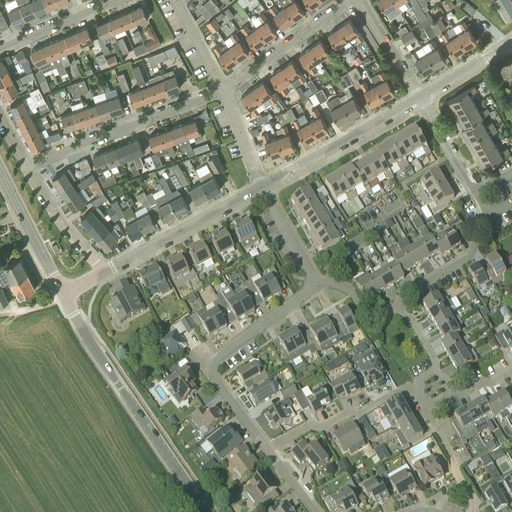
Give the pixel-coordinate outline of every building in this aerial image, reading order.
[(26,20),(37,15),(31,1),(30,0),(16,0),(19,6),(26,20)] [(48,10),(43,0),(33,0),(31,1),(37,15),(48,10)] [(43,0),(48,10),(59,5),(56,0),(43,0)] [(285,7),(293,20),(304,12),(295,0),(279,0),(285,7)] [(377,0),(390,19),(401,12),(393,0),(377,0)] [(421,8),(416,0),(393,0),(401,12),(410,6),(416,14),(413,16),(416,22),(410,25),(412,28),(420,23),(427,19),(424,13),(421,8)] [(416,0),(421,8),(427,6),(428,5),(426,1),(428,0),(416,0)] [(451,0),(450,0),(443,5),(446,11),(455,6),(451,0)] [(470,17),(476,10),(466,2),(461,8),(470,17)] [(202,14),(207,20),(220,9),(215,3),(202,14)] [(130,11),(136,23),(148,18),(142,5),(130,11)] [(285,7),(278,12),(273,5),(269,8),(283,28),(293,20),(285,7)] [(15,25),(26,20),(19,6),(8,11),(15,25)] [(506,10),(490,21),(493,25),(494,24),(496,28),(511,17),(511,10),(509,13),(506,10)] [(124,28),(136,23),(130,11),(119,16),(124,28)] [(222,12),(215,17),(218,21),(225,16),(222,12)] [(257,27),(266,40),(277,32),(263,13),(258,16),(263,23),(257,27)] [(3,15),(0,15),(0,27),(2,31),(9,27),(3,15)] [(113,33),(124,28),(119,16),(108,20),(113,33)] [(213,31),(220,27),(219,25),(217,23),(214,19),(207,23),(213,31)] [(339,27),(348,40),(355,35),(359,42),(364,39),(350,19),(339,27)] [(436,35),(430,24),(427,19),(420,23),(430,39),(436,35)] [(115,38),(113,33),(108,20),(97,25),(102,37),(103,37),(105,42),(115,38)] [(436,35),(442,31),(435,20),(430,24),(436,35)] [(453,28),(465,48),(476,41),(464,21),(453,28)] [(266,40),(257,27),(250,32),(245,25),(241,28),(255,48),(266,40)] [(402,34),(410,30),(407,25),(399,29),(402,34)] [(76,32),(82,45),(85,53),(91,51),(87,43),(93,41),(87,27),(76,32)] [(342,44),(348,40),(339,27),(328,35),(342,54),(346,51),(342,44)] [(454,55),(465,48),(453,28),(441,35),(454,55)] [(406,45),(416,39),(417,38),(412,30),(401,37),(406,45)] [(71,50),(82,45),(76,32),(65,37),(71,50)] [(229,47),(238,60),(249,52),(235,33),(230,36),(235,43),(229,47)] [(66,52),(71,50),(65,37),(54,41),(67,72),(68,75),(70,81),(71,81),(70,79),(76,77),(70,64),(71,64),(66,52)] [(123,54),(129,51),(123,37),(116,40),(123,54)] [(161,44),(158,37),(157,37),(145,44),(148,51),(151,50),(161,44)] [(310,48),(319,60),(326,56),(330,62),(334,59),(321,40),(310,48)] [(426,54),(435,67),(446,60),(433,40),(429,43),(433,50),(426,54)] [(60,75),(67,72),(54,41),(42,46),(52,69),(56,67),(60,75)] [(175,45),(164,50),(168,58),(179,53),(175,45)] [(238,60),(229,47),(223,51),(218,45),(214,48),(228,68),(238,60)] [(41,73),(52,69),(42,46),(31,51),(37,65),(41,73)] [(100,67),(108,63),(100,46),(92,49),(100,67)] [(313,65),(319,60),(310,48),(299,55),(313,74),(317,71),(313,65)] [(154,54),(157,64),(168,58),(164,50),(154,54)] [(20,64),(28,60),(23,51),(15,55),(20,64)] [(435,67),(426,54),(420,58),(415,51),(411,53),(424,74),(435,67)] [(157,64),(154,54),(148,57),(152,68),(158,66),(157,64)] [(0,74),(8,70),(5,64),(11,61),(8,55),(0,59),(0,74)] [(109,67),(118,63),(115,56),(107,59),(109,67)] [(362,62),(358,56),(353,60),(356,66),(362,62)] [(362,62),(364,65),(371,59),(369,56),(362,61),(362,62)] [(281,68),(290,81),(297,76),(301,83),(305,80),(292,60),(281,68)] [(138,83),(145,81),(139,65),(132,67),(138,83)] [(30,66),(24,68),(27,74),(32,71),(30,66)] [(362,76),(360,74),(356,66),(347,72),(353,84),(352,82),(362,76)] [(284,85),(290,81),(281,68),(270,76),(284,95),(288,92),(284,85)] [(0,84),(1,87),(13,81),(8,70),(0,74),(0,84)] [(13,81),(1,87),(7,98),(19,92),(16,86),(35,77),(32,71),(27,74),(25,75),(21,77),(13,81)] [(161,74),(168,93),(180,88),(175,75),(171,76),(169,71),(161,74)] [(376,84),(383,98),(395,92),(383,71),(378,73),(382,81),(376,84)] [(348,87),(353,84),(347,72),(337,78),(349,99),(342,103),(350,117),(361,110),(348,87)] [(123,91),(130,89),(124,73),(117,75),(123,91)] [(156,97),(168,93),(161,74),(150,78),(150,79),(151,84),(156,97)] [(48,84),(46,79),(40,82),(44,92),(51,90),(50,88),(55,86),(53,82),(48,84)] [(76,82),(81,96),(80,95),(89,91),(85,79),(76,82)] [(313,93),(318,89),(311,80),(306,83),(313,93)] [(252,89),(261,101),(268,97),(272,103),(277,100),(263,81),(252,89)] [(383,98),(376,84),(369,88),(365,81),(360,83),(372,104),(383,98)] [(74,98),(81,96),(76,82),(67,86),(69,91),(72,90),(74,98)] [(323,87),(328,97),(337,92),(332,83),(323,87)] [(145,101),(156,97),(151,84),(140,88),(145,101)] [(457,114),(476,103),(471,94),(477,91),(474,86),(447,102),(449,106),(452,105),(454,109),(457,114)] [(28,110),(36,106),(39,105),(46,101),(39,87),(30,91),(34,100),(25,104),(23,99),(10,105),(16,117),(28,111),(28,110)] [(303,99),(307,96),(301,87),(297,89),(303,99)] [(134,105),(145,101),(140,88),(129,93),(134,105)] [(255,106),(261,101),(252,89),(241,97),(255,116),(260,113),(255,106)] [(321,102),(327,98),(322,89),(316,93),(321,102)] [(314,106),(320,102),(315,93),(309,97),(314,106)] [(342,103),(338,95),(331,100),(327,102),(338,123),(350,117),(342,103)] [(107,100),(112,114),(124,110),(119,96),(107,100)] [(100,118),(112,114),(107,100),(95,104),(100,118)] [(100,118),(95,104),(89,106),(87,103),(83,105),(84,108),(89,122),(100,118)] [(462,128),(481,117),(480,117),(489,112),(487,107),(480,111),(476,103),(457,114),(462,123),(460,125),(462,128)] [(21,127),(34,121),(30,114),(38,110),(36,106),(28,110),(28,111),(16,117),(21,127)] [(78,126),(89,122),(84,108),(73,112),(78,126)] [(284,112),(289,121),(296,118),(292,108),(284,112)] [(309,122),(316,135),(328,129),(316,108),(312,111),(316,118),(309,122)] [(66,130),(78,126),(73,112),(61,116),(66,130)] [(281,125),(289,121),(284,112),(277,115),(281,125)] [(258,125),(268,121),(266,115),(256,118),(258,125)] [(467,143),(494,127),(492,122),(485,126),(481,117),(462,128),(467,137),(465,139),(467,143)] [(316,135),(309,122),(302,126),(298,118),(293,121),(305,142),(316,135)] [(183,124),(188,137),(194,135),(195,139),(202,137),(196,119),(183,124)] [(27,138),(39,132),(34,121),(21,127),(27,138)] [(194,154),(192,149),(188,137),(183,124),(172,128),(177,141),(176,141),(180,149),(185,147),(189,157),(194,154)] [(277,138),(283,152),(295,148),(286,125),(281,127),(284,135),(277,138)] [(403,137),(414,155),(424,150),(427,156),(430,154),(414,127),(410,129),(411,132),(403,137)] [(477,154),(495,144),(490,135),(497,131),(494,127),(467,143),(469,147),(472,145),(477,154)] [(171,143),(176,141),(177,141),(172,128),(161,132),(168,152),(168,153),(170,157),(176,155),(174,151),(171,143)] [(260,134),(258,128),(251,130),(253,136),(260,134)] [(39,132),(27,138),(33,150),(45,144),(62,138),(59,132),(42,138),(39,132)] [(159,156),(168,152),(161,132),(149,136),(153,149),(154,149),(156,153),(151,155),(156,168),(163,165),(159,156)] [(283,152),(277,138),(270,141),(267,133),(262,135),(271,157),(283,152)] [(406,159),(414,155),(403,137),(393,143),(392,140),(388,142),(404,169),(410,166),(406,159)] [(133,156),(136,164),(137,167),(143,165),(139,154),(144,151),(139,138),(127,143),(133,156)] [(401,171),(404,169),(388,142),(384,145),(386,147),(377,153),(393,180),(395,179),(389,169),(397,165),(401,171)] [(121,161),(133,156),(127,143),(116,147),(121,161)] [(495,144),(477,154),(482,163),(480,165),(482,169),(510,153),(507,148),(499,152),(495,144)] [(194,154),(203,151),(201,146),(192,149),(194,154)] [(110,165),(121,161),(116,147),(105,152),(110,165)] [(99,170),(110,165),(105,152),(93,156),(99,170)] [(390,182),(393,180),(377,153),(373,155),(374,157),(365,163),(376,180),(386,175),(390,182)] [(149,170),(156,168),(151,155),(144,158),(149,170)] [(215,172),(223,167),(217,155),(208,160),(215,172)] [(83,174),(91,169),(87,158),(78,162),(83,174)] [(172,165),(176,173),(182,185),(188,182),(178,163),(172,165)] [(369,184),(376,180),(365,163),(356,168),(355,166),(351,168),(361,185),(362,185),(368,194),(373,191),(369,184)] [(139,173),(137,167),(136,164),(130,166),(134,175),(139,173)] [(71,182),(76,179),(69,168),(52,179),(60,190),(71,182)] [(353,190),(361,185),(351,168),(342,174),(340,171),(336,173),(352,200),(357,197),(353,190)] [(121,176),(118,170),(113,172),(114,175),(115,178),(121,176)] [(199,177),(202,183),(209,195),(221,189),(214,176),(210,170),(199,177)] [(177,188),(182,185),(176,173),(170,177),(177,188)] [(348,202),(352,200),(336,173),(333,176),(334,178),(325,184),(331,194),(336,201),(344,196),(348,202)] [(422,201),(449,184),(446,180),(444,182),(438,173),(421,183),(426,192),(419,196),(422,201)] [(91,184),(97,180),(96,180),(92,174),(74,186),(71,182),(60,190),(66,200),(78,192),(91,184)] [(114,175),(107,178),(105,175),(99,177),(103,188),(117,182),(115,178),(114,175)] [(170,200),(176,213),(188,207),(181,194),(178,189),(172,191),(164,176),(158,179),(160,182),(163,187),(166,194),(170,200)] [(99,196),(104,193),(97,180),(91,184),(99,196)] [(197,202),(209,195),(202,183),(190,189),(197,202)] [(449,184),(422,201),(425,206),(431,202),(436,210),(454,199),(448,190),(451,188),(449,184)] [(296,215),(324,199),(321,194),(314,198),(309,190),(291,201),(297,210),(294,212),(296,215)] [(145,209),(151,205),(144,191),(138,194),(145,209)] [(170,200),(166,194),(155,200),(150,193),(146,195),(144,191),(151,205),(156,203),(165,219),(176,213),(170,200)] [(78,192),(66,200),(73,210),(85,203),(78,192)] [(106,216),(106,215),(98,206),(107,200),(104,193),(99,196),(91,201),(95,206),(81,219),(90,229),(101,220),(106,216)] [(115,210),(119,218),(125,215),(117,200),(115,197),(109,200),(112,206),(115,210)] [(131,197),(126,200),(130,206),(134,204),(131,197)] [(307,227),(325,216),(320,207),(326,203),(324,199),(296,215),(299,219),(301,218),(307,227)] [(355,214),(359,211),(352,200),(349,202),(355,214)] [(356,206),(360,212),(364,210),(360,203),(356,206)] [(115,210),(109,213),(111,218),(114,221),(119,218),(115,210)] [(137,218),(144,231),(156,224),(149,211),(137,218)] [(132,237),(144,231),(137,218),(134,212),(126,217),(125,222),(126,223),(125,224),(132,237)] [(107,221),(111,218),(109,213),(106,215),(106,216),(101,220),(90,229),(98,239),(112,227),(107,221)] [(312,241),(339,225),(337,221),(330,224),(325,216),(307,227),(312,236),(309,237),(312,241)] [(439,232),(443,230),(444,229),(437,218),(432,221),(439,232)] [(419,219),(412,223),(417,232),(424,228),(419,219)] [(259,242),(248,221),(241,225),(239,223),(234,226),(237,231),(235,232),(244,250),(259,242)] [(390,233),(396,230),(392,224),(387,227),(390,233)] [(339,225),(312,241),(314,245),(317,244),(322,253),(340,242),(335,233),(342,229),(339,225)] [(118,240),(110,231),(113,228),(112,227),(98,239),(107,249),(118,240)] [(439,232),(451,252),(461,246),(459,243),(465,240),(459,229),(452,232),(446,235),(443,230),(439,232)] [(441,258),(451,252),(439,232),(435,234),(438,239),(433,242),(439,253),(439,254),(441,258)] [(234,249),(226,234),(219,238),(217,235),(212,238),(214,243),(212,244),(219,257),(234,249)] [(433,242),(430,238),(424,242),(421,236),(417,238),(430,259),(439,254),(439,253),(433,242)] [(420,264),(430,259),(417,238),(414,240),(417,246),(411,249),(420,264)] [(420,264),(411,249),(406,240),(397,246),(399,249),(411,270),(420,264)] [(60,250),(57,243),(52,246),(55,252),(60,250)] [(212,261),(204,246),(196,250),(195,247),(189,250),(192,255),(190,256),(197,269),(212,261)] [(402,275),(411,270),(399,249),(395,251),(398,257),(392,260),(395,264),(402,275)] [(486,272),(494,286),(502,281),(500,278),(506,274),(496,256),(486,261),(491,269),(486,272)] [(189,273),(181,258),(174,262),(173,259),(167,262),(170,267),(168,268),(174,281),(189,273)] [(0,287),(1,287),(1,286),(4,285),(4,286),(12,282),(28,274),(20,259),(0,269),(0,278),(0,287)] [(395,264),(389,268),(386,262),(382,264),(394,285),(404,279),(402,275),(395,264)] [(385,291),(394,285),(382,264),(379,266),(382,272),(376,275),(385,291)] [(494,286),(486,272),(482,274),(478,266),(468,272),(479,290),(485,287),(487,290),(494,286)] [(262,282),(273,300),(281,294),(274,282),(279,279),(273,268),(268,271),(271,277),(262,282)] [(164,282),(157,269),(149,274),(148,272),(140,277),(146,290),(155,286),(160,295),(169,290),(165,282),(164,282)] [(385,291),(376,275),(370,278),(367,273),(363,275),(376,296),(385,291)] [(28,274),(12,282),(19,297),(35,288),(31,280),(29,275),(28,275),(28,274)] [(366,302),(376,296),(363,275),(354,281),(366,302)] [(273,300),(262,282),(254,287),(251,281),(245,284),(251,296),(257,292),(264,304),(273,300)] [(129,290),(126,284),(110,293),(114,301),(110,304),(120,324),(145,310),(133,288),(129,290)] [(247,298),(251,296),(245,284),(240,287),(244,294),(236,299),(246,317),(255,312),(247,298)] [(1,287),(0,287),(0,306),(9,302),(9,301),(1,287)] [(472,291),(466,294),(471,302),(476,298),(472,291)] [(236,299),(232,293),(224,298),(221,294),(216,297),(218,302),(225,313),(230,309),(237,322),(246,317),(236,299)] [(194,295),(189,299),(192,304),(197,301),(194,295)] [(429,314),(449,302),(447,299),(441,302),(438,296),(423,304),(429,314)] [(220,315),(225,313),(218,302),(213,305),(216,310),(208,315),(205,310),(218,333),(227,328),(220,315)] [(434,323),(449,315),(454,311),(449,302),(429,314),(434,323)] [(486,308),(480,311),(483,317),(489,314),(486,308)] [(338,327),(344,338),(349,335),(348,332),(357,327),(346,309),(337,315),(343,324),(338,327)] [(209,338),(218,333),(205,310),(196,315),(191,318),(196,326),(197,329),(202,326),(209,338)] [(439,333),(460,321),(458,317),(452,320),(449,315),(434,323),(439,333)] [(187,335),(195,330),(188,318),(180,323),(187,335)] [(344,338),(338,327),(332,330),(327,321),(318,326),(329,343),(337,338),(339,341),(344,338)] [(456,336),(460,334),(456,328),(462,325),(460,321),(439,333),(445,342),(456,336)] [(320,348),(329,343),(318,326),(310,331),(315,340),(310,343),(312,347),(314,350),(316,354),(322,351),(320,348)] [(312,347),(310,343),(306,336),(301,339),(295,330),(287,335),(300,358),(314,350),(312,347)] [(178,337),(176,332),(169,336),(168,334),(160,339),(165,347),(162,348),(169,359),(179,353),(176,349),(186,343),(181,335),(178,337)] [(511,332),(504,338),(501,333),(495,337),(502,349),(508,346),(511,353),(511,332)] [(144,342),(140,335),(130,340),(135,348),(144,342)] [(286,366),(300,358),(287,335),(278,340),(283,349),(278,352),(286,366)] [(350,336),(349,335),(344,338),(347,343),(352,340),(350,336)] [(456,336),(445,342),(441,344),(446,354),(466,342),(464,339),(459,342),(456,336)] [(347,343),(344,338),(339,340),(339,341),(340,343),(342,346),(347,343)] [(452,363),(466,355),(463,349),(475,342),(473,339),(466,342),(446,354),(452,363)] [(494,340),(488,343),(491,349),(497,346),(494,340)] [(365,344),(357,348),(360,353),(361,354),(368,350),(365,344)] [(352,351),(355,356),(360,353),(357,348),(352,351)] [(466,355),(452,363),(458,373),(478,361),(475,357),(470,361),(466,355)] [(335,361),(338,367),(347,362),(344,357),(335,361)] [(370,388),(383,380),(381,376),(386,373),(378,359),(366,366),(369,370),(362,374),(370,388)] [(258,371),(254,364),(237,374),(243,386),(250,382),(254,388),(268,379),(263,369),(258,371)] [(161,375),(165,380),(164,380),(172,390),(171,395),(175,395),(176,396),(173,398),(179,406),(182,403),(187,400),(197,392),(191,384),(194,382),(185,369),(170,379),(169,377),(165,372),(161,375)] [(360,391),(353,378),(346,382),(344,379),(330,387),(338,400),(346,395),(348,398),(360,391)] [(256,407),(276,395),(269,384),(249,396),(256,407)] [(293,397),(297,394),(292,385),(278,392),(284,402),(288,400),(293,397)] [(306,400),(310,408),(315,416),(323,411),(322,409),(330,404),(323,391),(306,400)] [(297,394),(293,397),(302,412),(310,408),(306,400),(301,392),(297,394)] [(332,401),(336,399),(333,393),(328,395),(332,401)] [(494,399),(506,419),(510,417),(507,411),(511,408),(511,406),(504,393),(494,399)] [(386,420),(406,408),(401,398),(386,407),(389,413),(384,416),(386,420)] [(503,421),(506,419),(494,399),(486,404),(483,400),(492,415),(491,415),(494,419),(500,416),(503,421)] [(290,408),(292,406),(288,400),(284,402),(273,408),(275,411),(265,417),(273,430),(289,421),(284,412),(290,408)] [(486,418),(491,415),(492,415),(483,400),(473,406),(485,426),(489,424),(486,418)] [(487,429),(485,426),(473,406),(464,411),(477,433),(478,435),(487,429)] [(397,426),(412,417),(406,408),(386,420),(388,423),(394,420),(397,426)] [(224,420),(217,410),(207,418),(202,412),(192,420),(200,431),(203,428),(207,433),(224,420)] [(462,441),(477,433),(464,411),(454,417),(457,421),(452,424),(462,441)] [(397,438),(417,427),(412,417),(397,426),(400,432),(395,435),(397,438)] [(364,431),(371,427),(368,423),(362,426),(364,431)] [(343,452),(362,441),(353,425),(334,436),(343,452)] [(417,427),(397,438),(402,448),(423,436),(417,427)] [(232,434),(227,428),(207,443),(220,460),(242,443),(234,433),(232,434)] [(309,450),(304,443),(291,454),(300,466),(307,461),(316,472),(328,462),(316,445),(309,450)] [(381,465),(391,460),(383,447),(378,449),(374,452),(373,452),(381,465)] [(250,459),(242,448),(227,460),(230,465),(229,466),(233,473),(237,473),(242,480),(253,472),(254,469),(253,468),(257,464),(252,457),(250,459)] [(480,460),(483,466),(488,474),(493,483),(495,486),(503,482),(487,455),(480,460)] [(433,483),(443,477),(432,459),(414,469),(423,486),(432,481),(433,483)] [(471,473),(478,469),(474,463),(468,467),(471,473)] [(211,471),(206,464),(200,469),(205,475),(211,471)] [(350,470),(347,464),(341,468),(345,473),(350,470)] [(377,470),(381,476),(387,473),(383,467),(377,470)] [(473,475),(471,473),(468,467),(461,471),(466,479),(473,475)] [(414,479),(410,472),(405,475),(404,474),(390,482),(400,500),(416,490),(411,481),(414,479)] [(511,472),(501,479),(503,482),(504,484),(511,498),(511,472)] [(257,495),(262,501),(276,490),(264,474),(244,490),(247,494),(250,492),(252,495),(257,495)] [(377,488),(374,483),(363,489),(368,498),(371,496),(377,506),(389,499),(381,486),(377,488)] [(496,489),(495,486),(493,483),(487,486),(490,492),(485,495),(494,511),(499,511),(508,508),(496,488),(496,489)] [(349,511),(358,507),(347,488),(346,487),(341,490),(341,493),(331,499),(330,498),(323,502),(329,511),(333,511),(337,511),(338,511),(341,510),(344,511),(349,511)] [(259,511),(264,508),(260,503),(260,502),(255,505),(253,507),(257,511),(259,511)]
